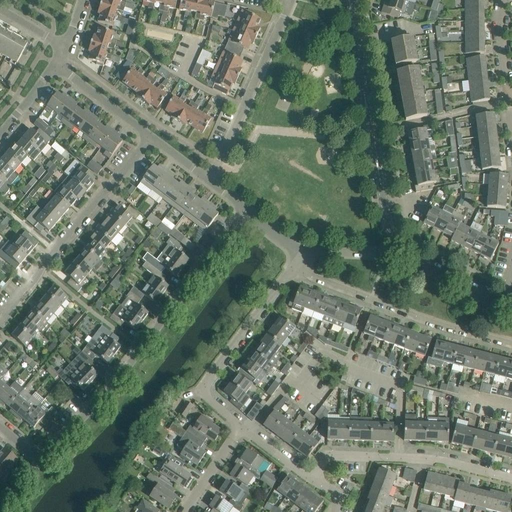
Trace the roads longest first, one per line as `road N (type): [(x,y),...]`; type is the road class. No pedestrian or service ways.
road 1 (residential): [(40,453),(110,389),(246,209)]
road 2 (residential): [(395,246),(352,27),(354,0)]
road 3 (residential): [(0,320),(150,136)]
road 4 (residential): [(511,344),(297,268)]
road 5 (residential): [(511,479),(440,460),(332,455),(311,478)]
road 6 (residential): [(240,427),(210,400),(207,381),(297,268)]
road 7 (residential): [(209,179),(290,0)]
road 8 (residential): [(503,307),(395,246)]
road 9 (residential): [(150,136),(54,64)]
